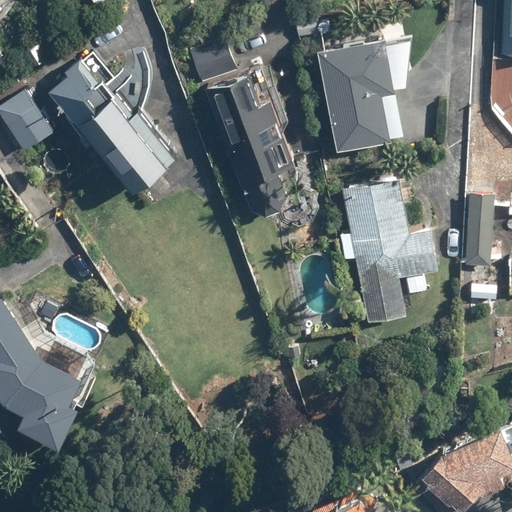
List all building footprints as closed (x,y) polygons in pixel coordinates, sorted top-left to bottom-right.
[(511,0),(504,0),(502,50),(511,50),(511,0)] [(336,143),(392,133),(384,84),(401,81),(391,27),(318,41),(336,143)] [(227,33),(195,45),(255,202),(269,210),(286,203),(291,189),(280,161),(300,154),(264,59),(240,68),(227,33)] [(104,74),(85,53),(49,84),(135,182),(179,143),(141,101),(135,106),(115,84),(102,96),(92,85),(104,74)] [(57,122),(24,80),(0,99),(0,119),(23,149),(57,122)] [(411,309),(407,290),(432,285),(428,264),(444,262),(436,219),(412,223),(402,168),(341,179),(367,317),(411,309)] [(497,187),(469,185),(463,258),(492,261),(497,187)] [(0,285),(0,387),(5,394),(29,404),(22,421),(66,439),(82,399),(73,395),(83,370),(54,358),(0,285)] [(511,412),(455,434),(414,473),(450,511),(453,511),(489,479),(495,486),(510,472),(504,465),(511,460),(511,412)] [(399,511),(386,477),(315,506),(317,511),(399,511)]
